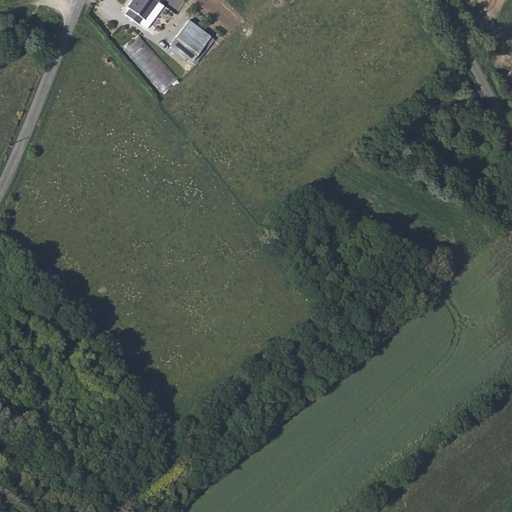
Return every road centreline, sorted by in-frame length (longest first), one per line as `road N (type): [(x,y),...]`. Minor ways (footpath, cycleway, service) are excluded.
road 1 (unclassified): [(0,190),(78,0)]
road 2 (unclassified): [(436,0),(511,140)]
